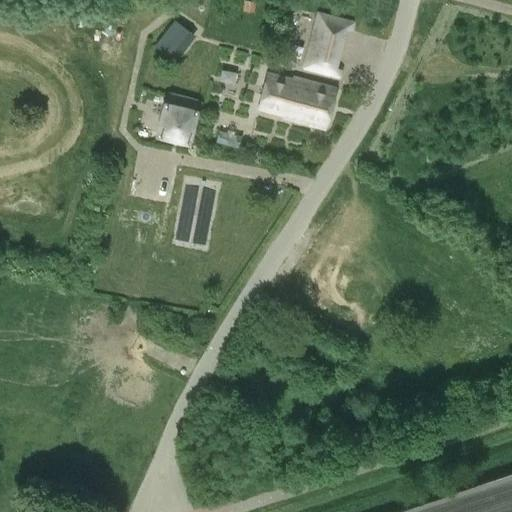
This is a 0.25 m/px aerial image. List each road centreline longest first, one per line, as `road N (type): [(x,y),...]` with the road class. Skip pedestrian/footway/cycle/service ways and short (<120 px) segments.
road 1 (unclassified): [(161,511),(156,469),(180,409),(370,104),(405,24),(407,0)]
road 2 (motorway): [(511,290),(0,466)]
road 3 (motorway): [(34,511),(511,352)]
